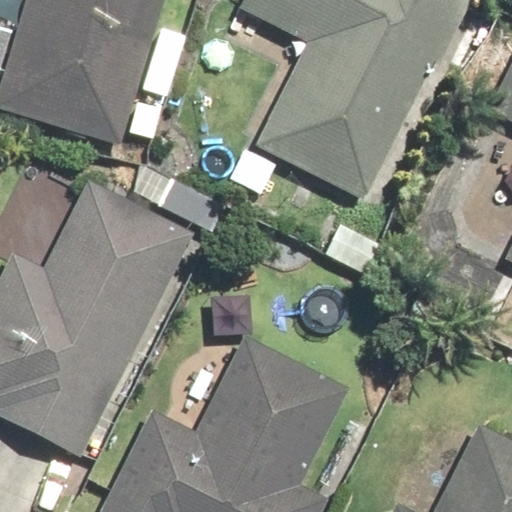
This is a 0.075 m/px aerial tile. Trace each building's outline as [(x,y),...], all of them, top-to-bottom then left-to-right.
[(22,0),(0,73),(0,111),(119,147),(162,0),(22,0)] [(261,143),(358,191),(412,82),(420,86),(462,0),(243,0),(240,7),(311,42),(261,143)] [(511,126),(511,233),(499,261),(511,267),(511,61),(486,114),(511,126)] [(11,252),(0,272),(0,418),(78,458),(192,235),(90,183),(45,270),(11,252)] [(151,412),(101,511),(102,511),(320,511),(327,500),(299,486),(348,390),(243,337),(194,434),(151,412)] [(511,511),(511,443),(476,425),(432,511),(403,511),(393,507),(390,511),(511,511)]
